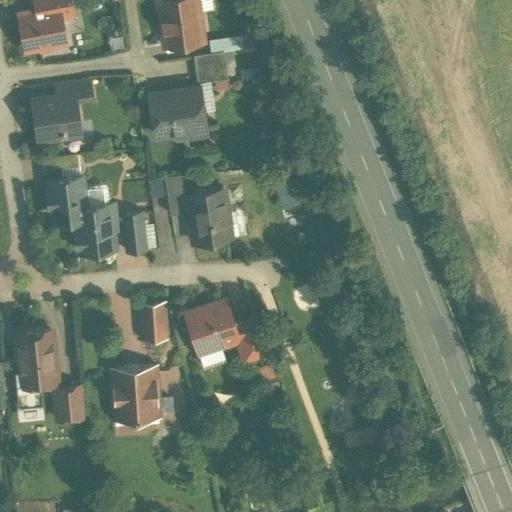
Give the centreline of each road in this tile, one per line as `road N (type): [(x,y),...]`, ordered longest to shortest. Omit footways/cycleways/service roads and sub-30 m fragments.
road 1 (primary): [(504,511),(298,0)]
road 2 (residential): [(15,279),(55,286),(277,268)]
road 3 (residential): [(0,91),(21,240),(15,279)]
road 4 (residential): [(0,77),(128,59)]
